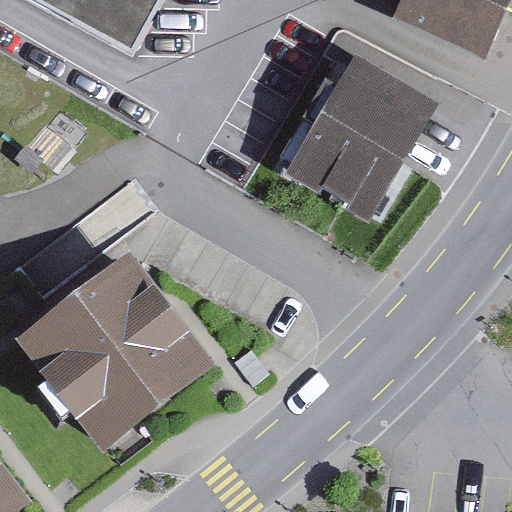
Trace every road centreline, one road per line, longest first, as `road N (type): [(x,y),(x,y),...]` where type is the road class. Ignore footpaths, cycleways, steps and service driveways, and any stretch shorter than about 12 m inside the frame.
road 1 (secondary): [(203,511),(406,336)]
road 2 (secondary): [(406,336),(511,200)]
road 3 (residential): [(406,336),(511,427)]
